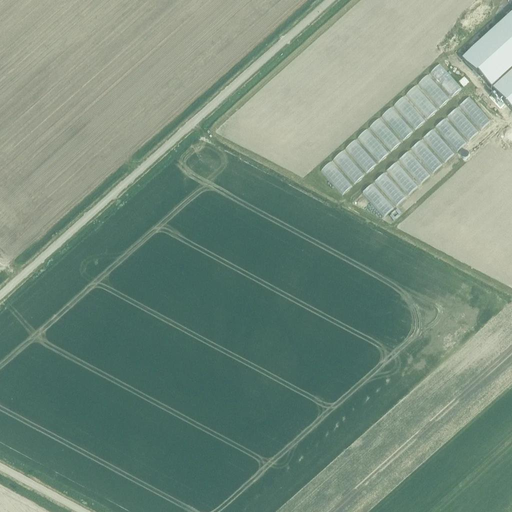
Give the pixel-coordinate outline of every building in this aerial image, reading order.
[(511,17),(464,60),(511,113),(511,17)] [(431,68),(454,93),(464,85),(441,59),(431,68)] [(419,79),(442,104),(452,95),(429,70),(419,79)] [(428,114),(439,105),(418,81),(407,90),(428,114)] [(418,126),(428,117),(405,92),(395,101),(418,126)] [(392,102),(383,111),(405,136),(415,127),(392,102)] [(392,146),(402,137),(380,113),(370,122),(392,146)] [(380,157),(390,148),(368,124),(358,133),(380,157)] [(356,135),(346,144),(368,168),(378,159),(356,135)] [(355,178),(365,168),(344,146),(334,155),(355,178)] [(298,154),(306,163),(314,155),(307,147),(298,154)] [(322,165),(343,189),(353,180),(332,156),(322,165)]
